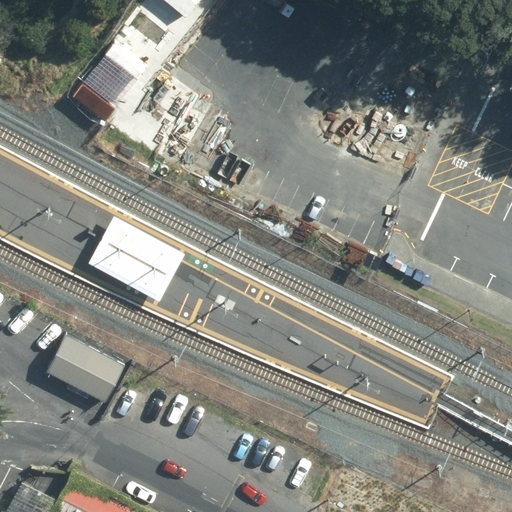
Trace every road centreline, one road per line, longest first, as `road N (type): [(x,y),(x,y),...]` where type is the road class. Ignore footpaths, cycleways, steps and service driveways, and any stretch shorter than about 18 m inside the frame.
road 1 (track): [(479,90),(340,0)]
road 2 (track): [(511,29),(451,13),(393,41)]
